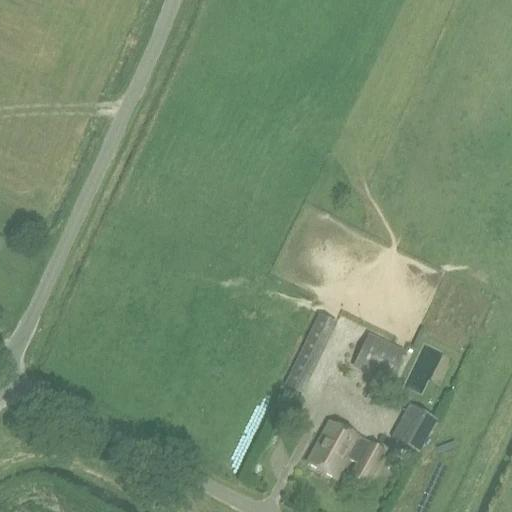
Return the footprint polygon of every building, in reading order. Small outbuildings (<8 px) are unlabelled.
[(301,395),(337,325),(320,316),(284,387),(301,395)] [(388,387),(405,353),(368,336),(352,369),(388,387)] [(419,454),(436,421),(409,406),(391,439),(419,454)] [(382,451),(329,422),(307,464),(337,480),(347,460),(356,464),(350,475),(365,483),(382,451)] [(296,492),(303,506),(315,500),(309,486),(296,492)]
